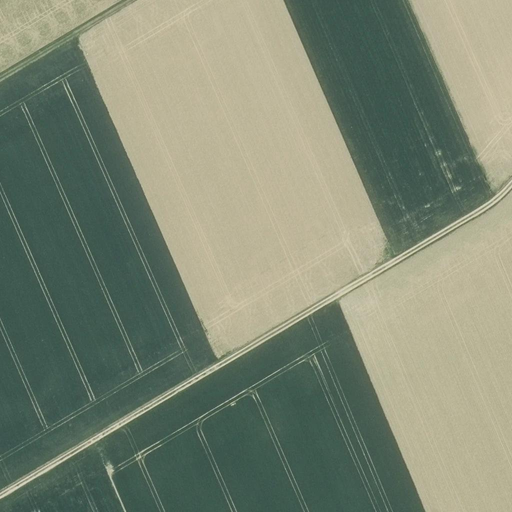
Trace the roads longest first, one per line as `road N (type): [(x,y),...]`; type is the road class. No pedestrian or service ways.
road 1 (track): [(511,184),(291,332),(0,499)]
road 2 (track): [(0,80),(135,0)]
